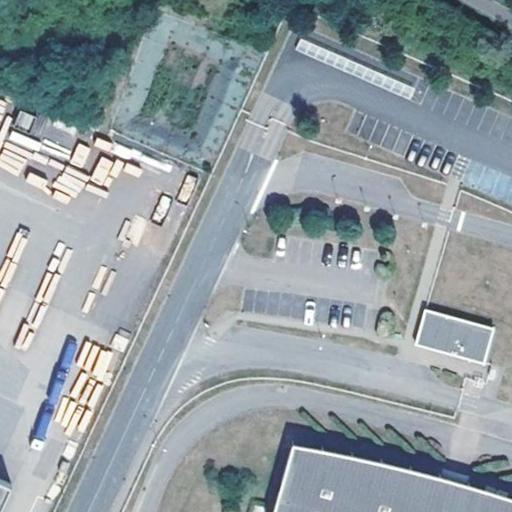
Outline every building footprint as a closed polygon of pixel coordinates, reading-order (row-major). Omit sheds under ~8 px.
[(25,133),(7,188),(31,196),(49,141),(25,133)] [(423,313),(418,335),(417,339),(425,341),(452,348),(449,358),(480,365),(483,350),(489,329),(423,313)] [(414,349),(423,351),(449,358),(452,348),(425,341),(417,339),(414,349)] [(511,511),(511,498),(378,464),(287,452),(268,511),(511,511)] [(0,501),(10,480),(0,475),(0,501)]
